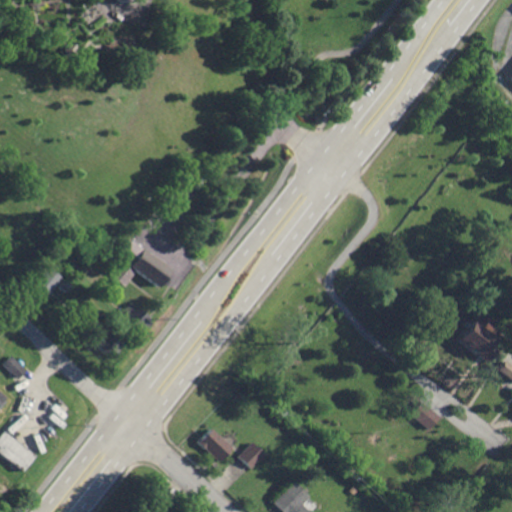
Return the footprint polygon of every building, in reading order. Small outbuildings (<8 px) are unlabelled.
[(153,285),(158,278),(165,269),(127,240),(115,256),(153,285)] [(108,275),(121,284),(130,271),(118,262),(108,275)] [(58,276),(45,292),(33,282),(46,266),(58,276)] [(62,279),(68,285),(63,291),(57,286),(62,279)] [(146,322),(142,319),(144,317),(126,302),(111,318),(127,333),(129,330),(134,335),(146,322)] [(451,338),(472,311),(478,316),(479,315),(490,323),(488,326),(491,328),(486,335),(488,337),(484,343),(492,349),(482,363),(451,338)] [(98,320),(117,337),(111,344),(115,349),(107,358),(83,336),(98,320)] [(22,369),(14,377),(0,363),(8,355),(22,369)] [(490,368),(498,359),(511,369),(511,378),(509,383),(490,368)] [(425,429),(436,415),(420,402),(409,415),(425,429)] [(214,461),(227,447),(206,427),(193,441),(214,461)] [(0,456),(0,430),(30,454),(18,470),(0,456)] [(233,456),(246,468),(260,453),(246,441),(233,456)] [(163,511),(138,511),(150,500),(163,511)]
